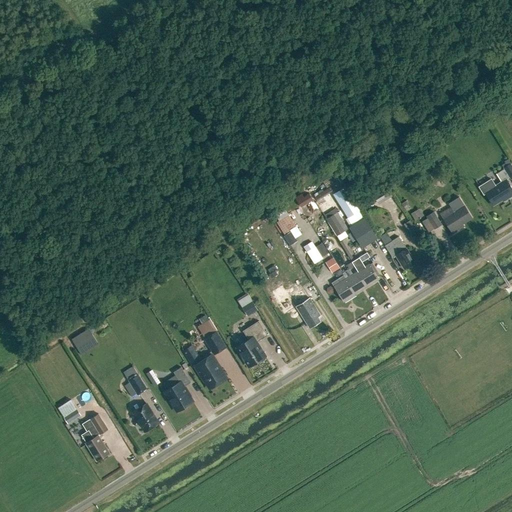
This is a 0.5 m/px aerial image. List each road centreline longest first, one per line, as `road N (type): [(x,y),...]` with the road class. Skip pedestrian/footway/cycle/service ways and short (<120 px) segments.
road 1 (track): [(511,140),(460,53),(404,81),(333,82),(299,95),(264,141),(237,155),(184,160),(138,223),(112,243),(24,264),(0,259)]
road 2 (unclassified): [(74,511),(511,237)]
road 3 (track): [(0,151),(131,91),(165,22),(259,0)]
